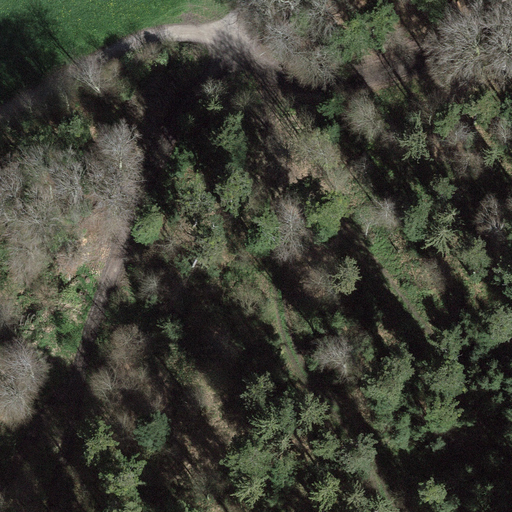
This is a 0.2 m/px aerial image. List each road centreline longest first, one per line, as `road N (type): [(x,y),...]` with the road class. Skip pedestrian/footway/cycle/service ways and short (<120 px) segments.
road 1 (track): [(54,511),(74,378),(103,290),(135,203),(227,39)]
road 2 (track): [(227,39),(275,72),(351,86),(511,26)]
road 3 (track): [(227,39),(187,33),(139,40),(0,114)]
